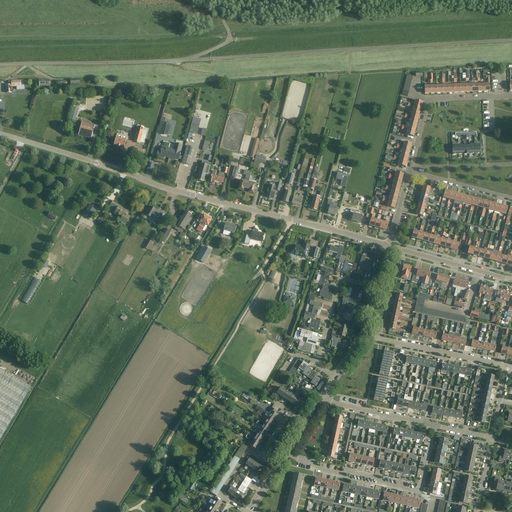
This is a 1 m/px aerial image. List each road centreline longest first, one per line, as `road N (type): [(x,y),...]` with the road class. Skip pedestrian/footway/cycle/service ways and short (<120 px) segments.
road 1 (residential): [(389,246),(91,161)]
road 2 (residential): [(0,65),(211,59)]
road 3 (residential): [(282,455),(419,491),(433,426)]
road 4 (residential): [(408,171),(428,98),(511,95)]
road 5 (residential): [(508,367),(361,335)]
road 6 (residential): [(511,280),(389,246)]
road 7 (residential): [(317,362),(340,281),(376,287)]
